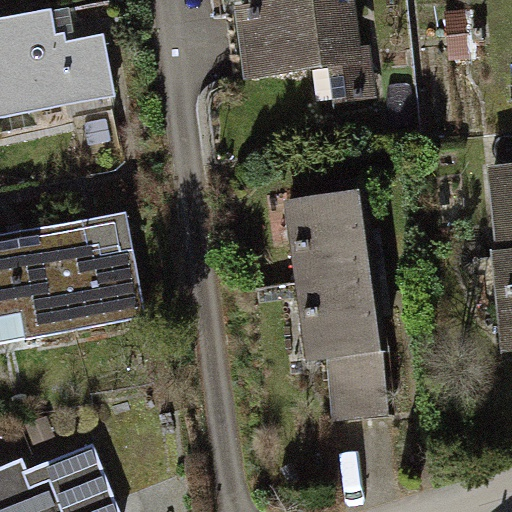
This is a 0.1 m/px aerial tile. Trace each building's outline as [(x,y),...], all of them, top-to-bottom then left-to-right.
[(348,0),(255,0),(257,11),(242,13),(251,77),(309,69),(308,58),(356,51),(348,0)] [(49,13),(0,22),(0,118),(112,97),(101,39),(55,47),(49,13)] [(511,171),(493,173),(502,258),(482,261),(477,264),(481,302),(507,299),(511,348),(511,347),(511,171)] [(365,196),(299,204),(304,242),(295,243),(300,283),(374,274),(365,196)] [(114,219),(0,241),(0,303),(19,299),(27,338),(144,316),(132,252),(120,254),(114,219)] [(374,274),(300,283),(305,323),(314,322),(318,360),(327,359),(334,419),(393,412),(385,347),(383,348),(374,274)] [(19,299),(0,303),(0,343),(27,338),(19,299)] [(0,467),(0,511),(121,511),(93,444),(27,471),(27,470),(5,479),(0,467)]
